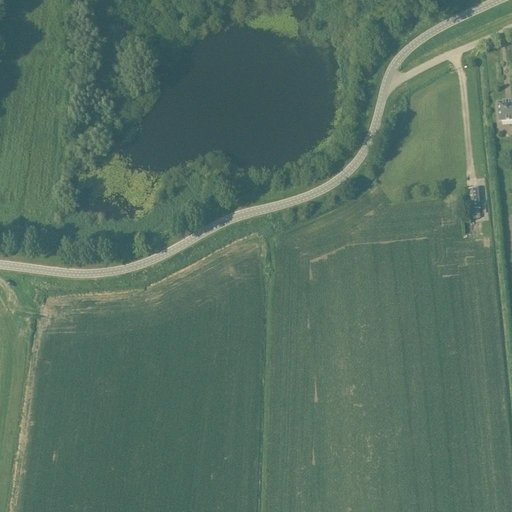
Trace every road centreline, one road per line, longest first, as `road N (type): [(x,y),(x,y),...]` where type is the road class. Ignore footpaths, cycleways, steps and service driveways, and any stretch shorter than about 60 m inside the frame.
road 1 (unclassified): [(0,265),(73,274),(128,268),(226,220),(316,192),(361,155),(385,85)]
road 2 (unclassified): [(385,85),(408,48),(497,0)]
road 3 (unclassified): [(385,85),(511,28)]
